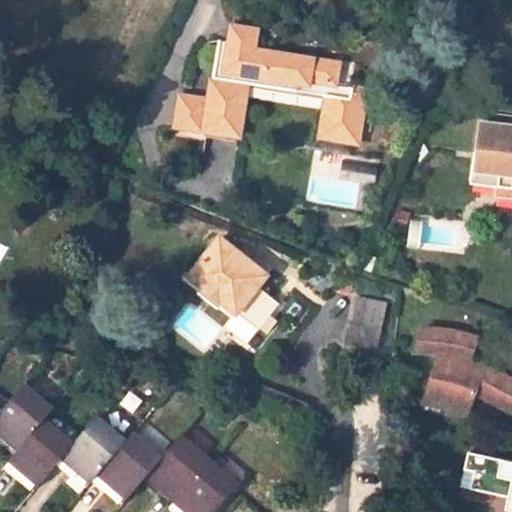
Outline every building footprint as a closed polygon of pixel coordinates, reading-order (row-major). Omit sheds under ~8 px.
[(228,42),(256,47),(259,30),(231,25),(228,42)] [(228,42),(219,40),(209,98),(204,127),(217,129),(222,105),(242,109),(246,81),(327,95),(320,135),(356,142),(365,90),(334,84),(338,66),(268,53),(268,49),(256,47),(228,42)] [(204,127),(209,98),(181,93),(175,122),(204,127)] [(237,133),(242,109),(222,105),(217,129),(237,133)] [(511,116),(483,112),(477,153),(495,157),(494,172),(501,174),(500,180),(499,194),(511,196),(511,116)] [(104,139),(96,123),(67,137),(75,153),(104,139)] [(473,175),(500,180),(501,174),(494,172),(495,157),(477,153),(473,175)] [(342,159),(338,178),(374,185),(377,166),(342,159)] [(222,302),(238,316),(239,317),(253,300),(271,316),(281,303),(262,287),(270,276),(253,263),(238,250),(224,239),(194,278),(206,289),(222,302)] [(238,250),(253,263),(258,257),(243,244),(238,250)] [(222,302),(206,289),(201,294),(201,295),(217,309),(222,302)] [(375,349),(385,303),(358,298),(349,345),(375,349)] [(258,333),(271,316),(253,300),(239,317),(258,333)] [(511,406),(511,374),(505,371),(493,365),(472,357),(478,333),(451,326),(423,325),(416,350),(443,351),(427,399),(456,407),(470,412),(480,389),(511,406)] [(373,395),(380,368),(363,363),(355,390),(373,395)] [(0,427),(22,447),(44,421),(53,411),(25,386),(1,413),(0,414),(0,427)] [(98,418),(73,446),(65,456),(92,480),(100,471),(125,442),(98,418)] [(42,483),(65,456),(73,446),(44,421),(22,447),(13,457),(42,483)] [(125,442),(100,471),(130,497),(149,475),(162,459),(133,434),(125,442)] [(215,511),(239,485),(210,461),(181,437),(162,459),(149,475),(177,499),(191,511),(215,511)] [(474,471),(478,453),(468,451),(465,469),(474,471)] [(511,460),(478,453),(474,471),(471,487),(509,495),(506,508),(511,508),(511,460)]
